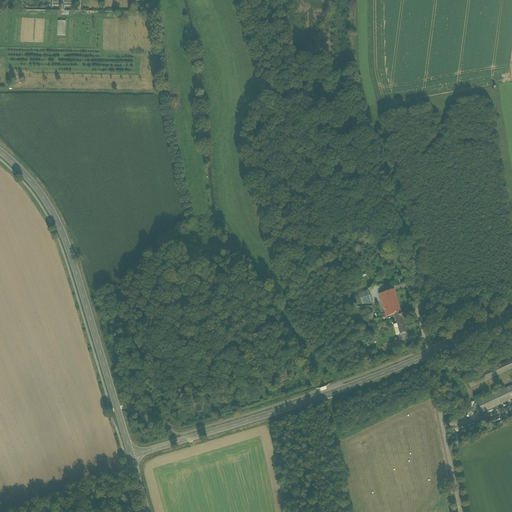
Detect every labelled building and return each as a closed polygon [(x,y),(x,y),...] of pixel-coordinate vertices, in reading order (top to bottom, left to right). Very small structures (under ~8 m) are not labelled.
[(65,35),(65,21),(57,20),(57,35),(65,35)] [(407,338),(404,326),(402,319),(400,313),(394,290),(379,294),(386,317),(394,315),(396,321),(398,328),(401,339),(407,338)] [(368,291),(359,295),(362,303),(366,301),(367,303),(371,301),(368,291)] [(511,359),(467,380),(470,388),(511,368),(511,359)] [(511,386),(477,402),(482,413),(511,399),(511,386)]
